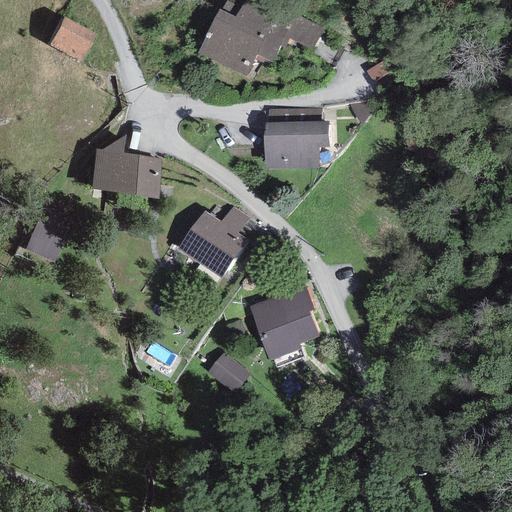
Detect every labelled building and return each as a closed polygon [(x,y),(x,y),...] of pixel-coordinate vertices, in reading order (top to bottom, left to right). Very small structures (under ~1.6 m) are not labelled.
[(219,10),(197,53),(246,77),(257,55),(272,63),(281,45),(285,48),(289,39),(311,49),(324,30),(279,7),(270,19),(243,3),(241,7),(226,1),(221,11),(219,10)] [(64,18),(49,46),(80,62),(95,34),(64,18)] [(398,71),(389,57),(366,72),(375,85),(398,71)] [(377,101),(349,105),(362,125),(377,101)] [(264,123),(265,169),(318,169),(318,148),(328,147),(328,121),(321,121),(321,109),(268,110),(268,123),(264,123)] [(450,143),(425,132),(417,149),(442,159),(450,143)] [(96,149),(92,189),(158,199),(162,159),(123,154),(125,135),(102,149),(96,149)] [(177,250),(220,278),(254,234),(244,225),(249,218),(233,207),(221,222),(204,212),(177,250)] [(43,212),(25,248),(53,262),(71,226),(43,212)] [(249,307),(269,361),(301,349),(299,345),(318,337),(308,312),(313,309),(306,288),(249,307)] [(227,357),(215,374),(240,392),(252,376),(227,357)]
